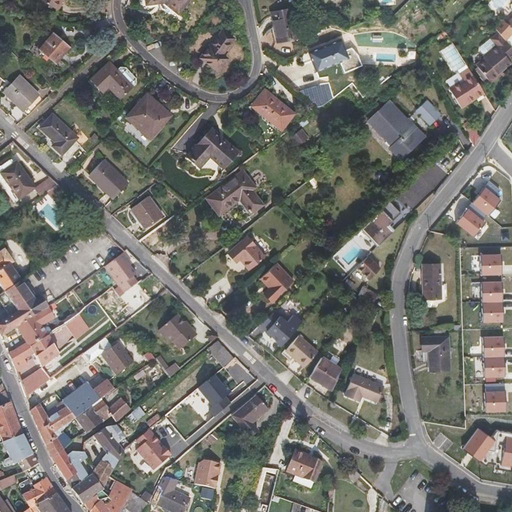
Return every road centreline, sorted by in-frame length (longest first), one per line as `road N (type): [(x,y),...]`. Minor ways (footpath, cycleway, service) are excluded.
road 1 (residential): [(423,451),(372,449),(293,400),(0,121)]
road 2 (residential): [(483,141),(421,226),(400,280),(407,400),(423,451)]
road 3 (tertiary): [(79,511),(47,465),(0,355)]
